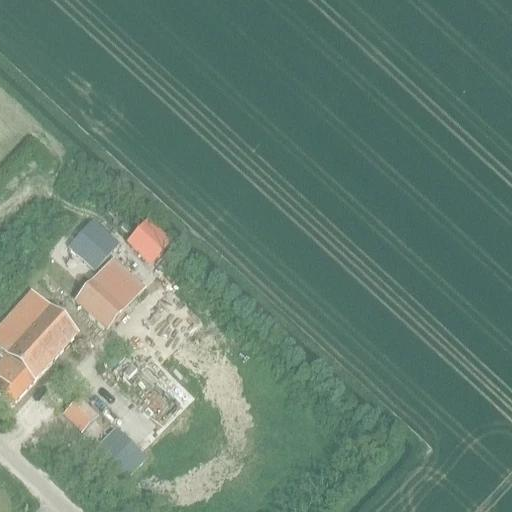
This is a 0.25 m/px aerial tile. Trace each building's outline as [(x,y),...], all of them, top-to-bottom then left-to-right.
[(126,245),(149,267),(171,247),(147,223),(126,245)] [(93,224),(69,247),(95,273),(119,249),(93,224)] [(106,332),(126,311),(144,292),(113,264),(95,284),(76,305),(106,332)] [(0,397),(11,408),(77,337),(30,295),(0,328),(0,350),(8,357),(0,365),(0,381),(2,384),(0,386),(0,397)] [(82,435),(97,420),(79,402),(64,418),(82,435)] [(116,431),(96,452),(126,482),(146,461),(116,431)]
